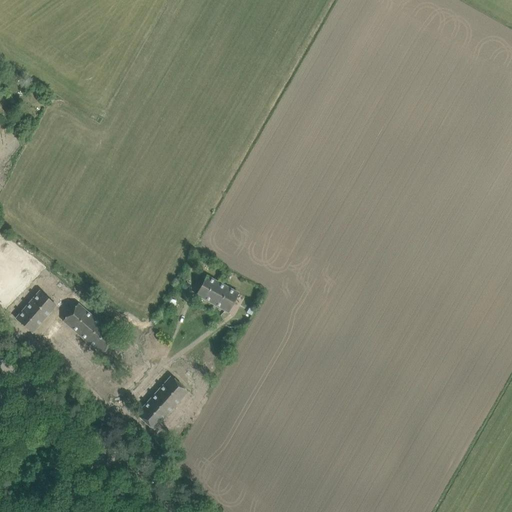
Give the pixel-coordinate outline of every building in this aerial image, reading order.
[(206,276),(196,295),(212,303),(222,284),(206,276)] [(222,284),(212,303),(228,312),(238,293),(222,284)] [(38,292),(27,305),(44,319),(55,306),(38,292)] [(63,320),(82,337),(96,321),(77,304),(63,320)] [(44,319),(27,305),(16,318),(32,333),(44,319)] [(96,321),(82,337),(101,354),(116,337),(96,321)] [(171,376),(154,395),(171,410),(188,391),(171,376)] [(171,410),(154,395),(137,414),(153,429),(171,410)]
